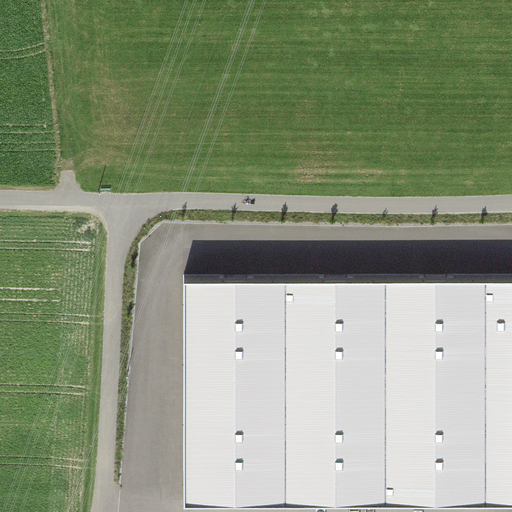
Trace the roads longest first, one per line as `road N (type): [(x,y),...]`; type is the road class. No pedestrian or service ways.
road 1 (track): [(128,208),(104,511)]
road 2 (track): [(70,200),(51,0)]
road 3 (track): [(0,199),(128,208)]
